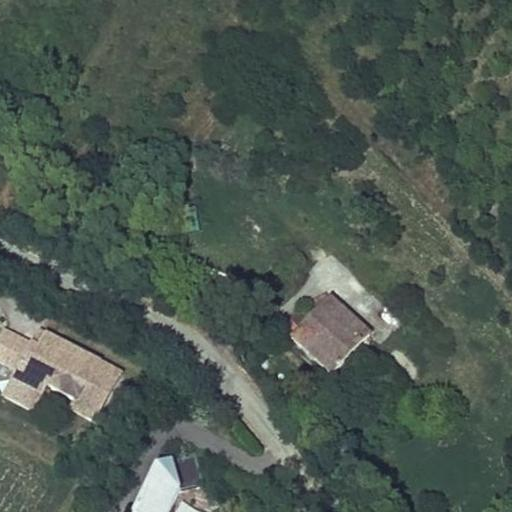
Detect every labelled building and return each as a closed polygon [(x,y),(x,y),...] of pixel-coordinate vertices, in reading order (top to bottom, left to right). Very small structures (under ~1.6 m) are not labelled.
[(370,335),(327,297),(307,320),(300,313),(285,329),(293,336),(291,339),(334,376),(370,335)] [(37,348),(44,334),(37,330),(30,345),(37,348)] [(0,336),(0,362),(2,364),(16,338),(3,331),(0,336)] [(117,372),(44,334),(37,348),(30,345),(16,338),(2,364),(16,371),(12,379),(40,394),(45,386),(73,401),(69,409),(92,421),(117,372)] [(32,412),(40,394),(12,379),(2,396),(32,412)] [(132,511),(170,511),(186,479),(155,464),(132,511)]
